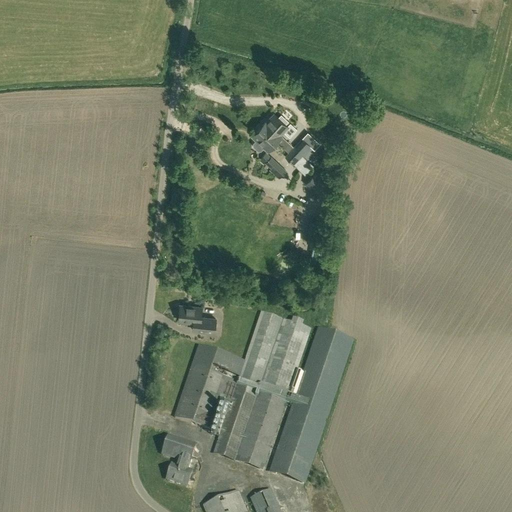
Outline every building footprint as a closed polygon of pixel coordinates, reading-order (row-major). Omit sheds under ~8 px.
[(288,127),(285,124),(288,121),(281,115),(279,118),(274,113),(266,121),(262,126),(271,134),(272,134),(273,135),(276,132),(281,135),(284,131),(290,136),(296,129),(291,124),(288,127)] [(268,151),(282,136),(281,135),(276,132),(273,135),(272,134),(271,134),(262,126),(252,136),(256,140),(253,143),(254,146),(258,150),(261,150),(264,147),(268,151)] [(280,145),(286,139),(282,136),(282,137),(277,142),(280,145)] [(295,147),(304,155),(311,147),(302,139),(295,147)] [(304,155),(295,147),(286,157),(295,165),(304,155)] [(299,169),(308,160),(304,155),(295,165),(299,169)] [(283,173),(285,171),(282,168),(283,167),(272,157),(265,163),(273,171),(276,173),(280,171),(283,173)] [(318,171),(308,182),(322,196),(333,185),(318,171)] [(329,228),(331,223),(323,219),(321,225),(329,228)] [(201,317),(202,307),(180,305),(179,320),(200,322),(199,330),(215,332),(216,319),(201,317)] [(261,313),(246,360),(229,408),(215,450),(237,457),(264,467),(286,401),(294,404),(271,469),(306,481),(353,345),(318,333),(295,398),(288,396),(310,330),(261,313)] [(212,430),(220,405),(229,408),(246,360),(199,345),(175,418),(212,430)] [(190,464),(195,448),(196,446),(169,436),(163,455),(183,462),(181,468),(172,465),(167,480),(187,487),(192,471),(187,470),(189,464),(190,464)] [(248,511),(238,490),(202,506),(204,511),(248,511)] [(281,511),(272,490),(250,499),(256,511),(281,511)]
